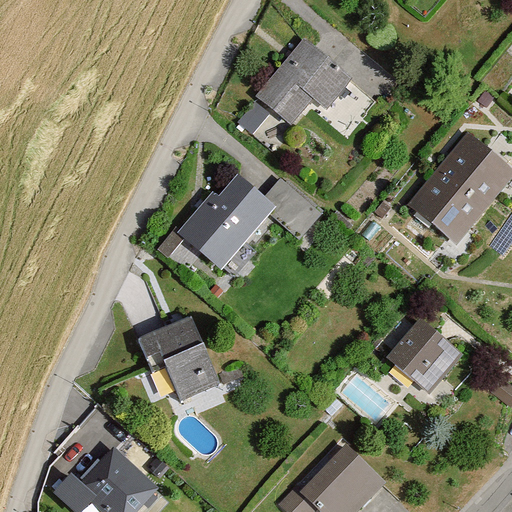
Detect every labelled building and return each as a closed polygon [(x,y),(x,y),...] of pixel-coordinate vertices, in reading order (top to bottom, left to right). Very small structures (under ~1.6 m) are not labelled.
[(304,37),(256,94),(288,128),(311,101),(329,115),(357,85),(304,37)] [(254,100),(238,122),(255,134),(271,112),(254,100)] [(511,169),(466,133),(408,205),(454,251),(511,183),(511,169)] [(231,173),(179,235),(220,277),(278,209),(231,173)] [(420,318),(387,357),(429,393),(462,353),(420,318)] [(191,320),(136,341),(141,363),(159,356),(176,405),(220,391),(191,320)] [(113,447),(72,490),(95,511),(137,511),(158,490),(113,447)] [(355,511),(380,483),(341,447),(280,509),(282,511),(355,511)]
